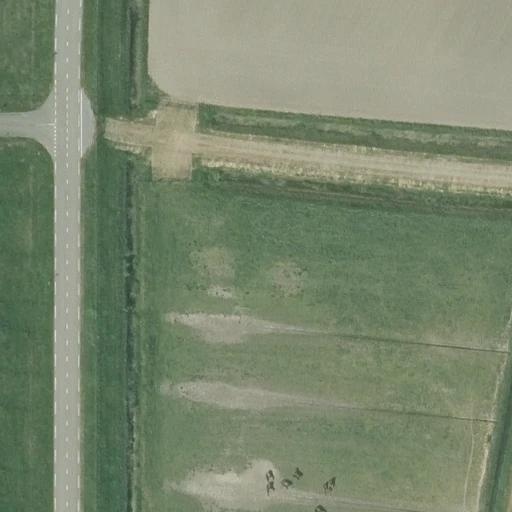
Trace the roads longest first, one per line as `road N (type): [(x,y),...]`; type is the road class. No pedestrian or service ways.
road 1 (unclassified): [(67,511),(69,0)]
road 2 (track): [(511,176),(216,146),(95,124)]
